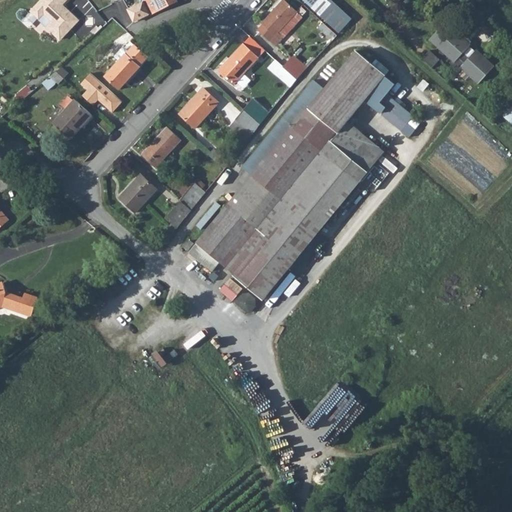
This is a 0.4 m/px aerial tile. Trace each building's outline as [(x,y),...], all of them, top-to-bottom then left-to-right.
[(41,0),(31,11),(39,18),(44,13),(53,21),(47,27),(60,39),(78,20),(62,5),(66,0),(41,0)] [(142,0),(150,14),(176,1),(175,0),(142,0)] [(304,0),(340,33),(354,18),(334,0),(304,0)] [(260,26),(256,30),(268,41),(294,12),(281,1),(266,18),(261,23),(260,26)] [(321,26),(333,38),(337,34),(325,22),(321,26)] [(455,34),(444,24),(430,39),(452,59),(448,63),(457,71),(461,67),(477,82),(491,67),(474,52),(468,59),(461,52),(470,41),(458,31),(455,34)] [(115,59),(118,62),(133,46),(130,43),(115,59)] [(227,63),(220,71),(234,83),(257,57),(242,43),(225,61),(227,63)] [(133,46),(118,62),(104,77),(119,90),(147,58),(133,46)] [(309,106),(190,252),(213,272),(221,262),(236,274),(235,276),(264,299),(370,170),(331,139),(338,130),(340,131),(387,73),(358,49),(310,107),(309,106)] [(428,50),(420,58),(430,67),(438,59),(428,50)] [(293,53),(282,65),(296,77),(307,66),(293,53)] [(225,61),(218,69),(220,71),(227,63),(225,61)] [(60,67),(53,72),(61,78),(66,73),(60,67)] [(53,72),(48,76),(56,83),(61,78),(53,72)] [(203,87),(179,112),(196,127),(219,101),(203,87)] [(254,96),(243,108),(260,122),(270,110),(254,96)] [(75,100),(54,124),(71,139),(92,115),(75,100)] [(243,108),(229,124),(247,140),(260,122),(243,108)] [(167,126),(142,154),(156,166),(181,139),(167,126)] [(140,173),(121,195),(138,210),(158,188),(140,173)] [(195,189),(184,202),(193,210),(203,197),(195,189)] [(181,201),(166,218),(176,228),(191,210),(181,201)] [(0,228),(9,221),(0,210),(0,228)] [(186,247),(189,250),(195,243),(191,240),(186,247)] [(260,301),(243,288),(244,287),(231,277),(221,289),(250,313),(260,301)] [(0,278),(0,302),(1,302),(30,313),(36,295),(23,290),(21,295),(5,289),(2,278),(0,278)] [(341,381),(309,417),(319,426),(352,391),(341,381)]
